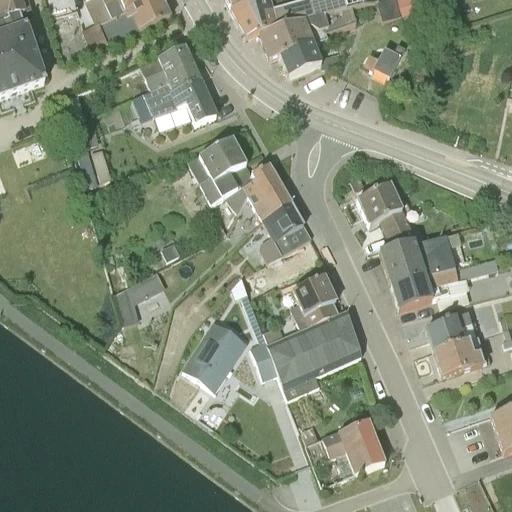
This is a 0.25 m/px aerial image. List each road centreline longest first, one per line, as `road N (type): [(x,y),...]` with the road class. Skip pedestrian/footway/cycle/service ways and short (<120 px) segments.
road 1 (residential): [(323,124),(308,177),(311,204),(438,498)]
road 2 (secondary): [(323,124),(511,198)]
road 3 (secondary): [(188,0),(251,86),(323,124)]
